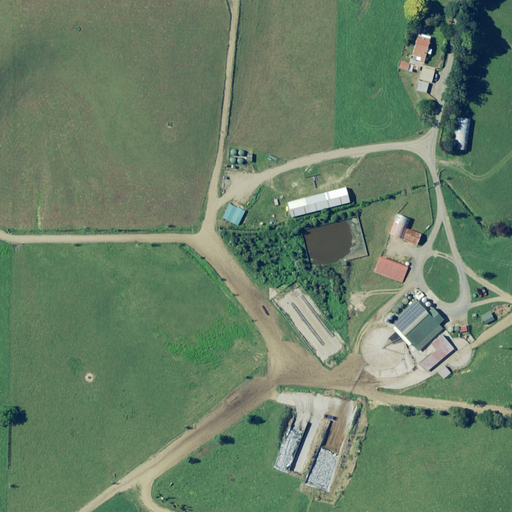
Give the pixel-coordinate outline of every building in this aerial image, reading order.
[(419,61),(418,62),(423,63),(426,53),(430,54),(431,49),(427,48),(430,36),(417,33),(412,55),(416,56),(415,60),(419,61)] [(412,69),(413,65),(400,61),(398,68),(411,72),(412,69)] [(418,80),(428,82),(431,83),(434,70),(422,67),(418,80)] [(428,82),(418,80),(416,90),(425,93),(428,82)] [(470,119),(458,117),(452,148),(465,150),(470,119)] [(244,149),(229,148),(228,163),(242,164),(244,149)] [(349,202),(345,187),(287,202),(290,217),(349,202)] [(237,207),(230,203),(222,217),(237,225),(240,220),(232,215),(237,207)] [(406,228),(410,219),(403,216),(397,214),(389,234),(417,245),(421,234),(406,228)] [(407,268),(378,257),(373,272),(401,282),(407,268)] [(418,291),(413,295),(405,302),(408,305),(396,316),(394,313),(385,321),(407,346),(410,343),(418,351),(442,329),(438,324),(444,319),(418,291)] [(493,319),(489,311),(480,316),(484,324),(493,319)] [(453,349),(441,334),(429,344),(435,350),(420,363),(426,371),(453,349)] [(450,373),(444,366),(437,372),(443,379),(450,373)]
